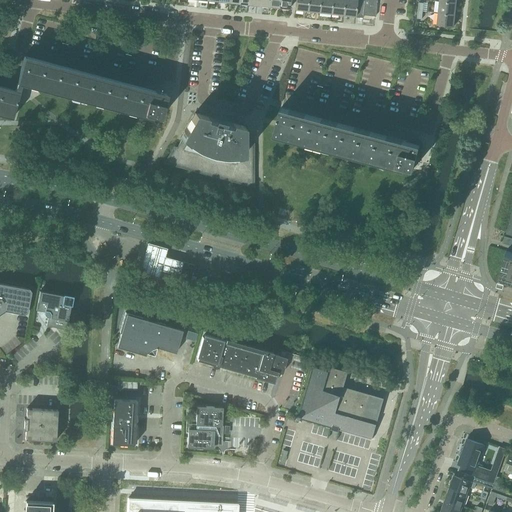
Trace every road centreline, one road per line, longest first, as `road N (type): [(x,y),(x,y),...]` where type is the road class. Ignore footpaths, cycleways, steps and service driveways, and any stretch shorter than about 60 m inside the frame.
road 1 (secondary): [(97,219),(447,320)]
road 2 (secondary): [(453,298),(107,199)]
road 3 (residential): [(294,101),(421,123),(433,117),(451,49)]
road 4 (residential): [(388,511),(447,320)]
road 5 (residential): [(210,24),(204,94),(239,109),(249,104),(280,31)]
road 6 (residential): [(30,3),(210,24)]
road 7 (residential): [(255,478),(272,406),(178,377)]
road 8 (residential): [(453,298),(498,139)]
road 9 (residential): [(174,81),(19,45)]
road 10 (residential): [(511,435),(454,420),(421,511)]
road 11 (residential): [(375,510),(255,478)]
